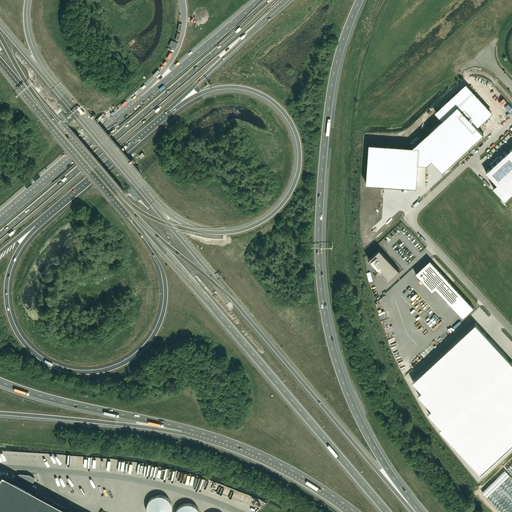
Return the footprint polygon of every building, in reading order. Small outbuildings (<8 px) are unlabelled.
[(442,174),(485,136),(478,128),(493,115),(468,87),(436,117),(443,124),(415,148),(421,149),(419,165),(428,167),(432,163),(442,174)] [(419,165),(421,149),(415,148),(371,140),(364,179),(414,189),(419,165)] [(511,147),(486,172),(497,183),(493,187),(504,200),(511,192),(511,147)] [(379,248),(368,258),(388,280),(399,270),(379,248)] [(430,259),(415,273),(432,291),(435,288),(462,317),(474,307),(430,259)] [(511,362),(475,323),(412,381),(421,391),(418,394),(431,409),(428,412),(441,427),(439,428),(480,473),(511,443),(511,362)] [(511,477),(505,470),(482,492),(501,511),(511,511),(511,462),(506,469),(511,475),(511,477)] [(71,511),(1,474),(0,475),(0,511),(71,511)] [(18,474),(16,478),(30,485),(34,478),(28,474),(18,474)] [(147,507),(147,508),(147,509),(147,510),(147,511),(171,511),(172,510),(172,509),(172,508),(172,507),(172,506),(172,505),(171,504),(171,503),(171,502),(170,502),(170,501),(170,500),(169,499),(168,499),(168,498),(167,498),(166,497),(165,496),(164,496),(163,495),(162,495),(161,495),(160,495),(159,495),(158,495),(157,495),(156,495),(155,495),(155,496),(154,496),(153,497),(152,497),(151,497),(151,498),(150,499),(149,500),(149,501),(148,502),(147,503),(147,504),(147,505),(147,506),(147,507)] [(199,511),(199,510),(198,509),(198,508),(197,508),(197,507),(196,506),(195,506),(195,505),(194,505),(193,504),(192,504),(191,504),(190,503),(189,503),(188,503),(187,503),(186,503),(185,503),(184,504),(183,504),(182,504),(181,505),(180,505),(180,506),(179,506),(178,507),(178,508),(177,508),(177,509),(176,510),(176,511),(175,511),(199,511)]
